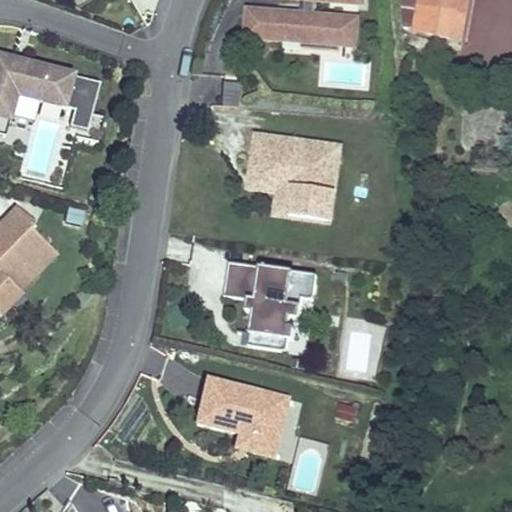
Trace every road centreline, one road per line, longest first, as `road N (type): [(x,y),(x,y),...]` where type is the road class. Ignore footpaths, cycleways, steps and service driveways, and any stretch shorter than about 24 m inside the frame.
road 1 (residential): [(0,501),(63,445),(117,378),(168,60)]
road 2 (residential): [(0,2),(168,60)]
